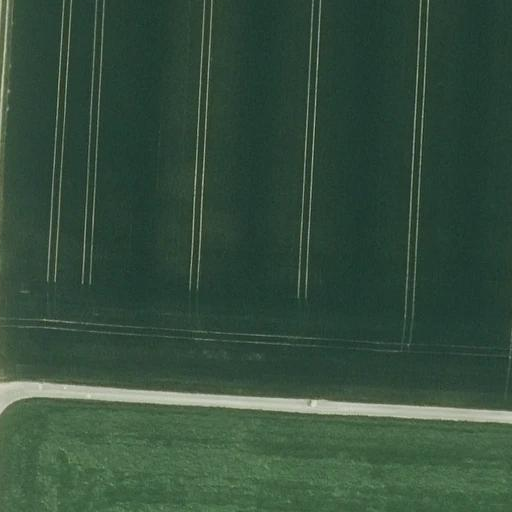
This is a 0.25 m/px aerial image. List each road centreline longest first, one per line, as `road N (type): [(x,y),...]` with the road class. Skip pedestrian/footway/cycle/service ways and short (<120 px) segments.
road 1 (track): [(511,421),(0,393)]
road 2 (track): [(7,0),(0,147)]
